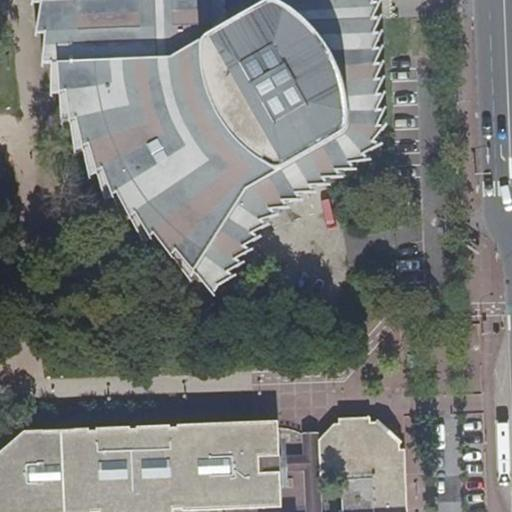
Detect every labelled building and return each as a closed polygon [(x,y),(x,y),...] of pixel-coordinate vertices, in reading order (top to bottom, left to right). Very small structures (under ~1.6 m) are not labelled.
[(57,0),(59,18),(66,55),(75,84),(83,104),(92,123),(109,149),(120,167),(141,193),(160,216),(187,241),(218,264),(251,210),(267,193),(273,186),(284,200),(361,156),(370,145),(374,138),(376,129),(370,0),(57,0)] [(413,511),(411,446),(379,417),(344,418),(323,440),(324,478),(344,478),(345,511),(413,511)] [(282,420),(50,430),(51,434),(276,424),(282,423),(282,420)] [(276,424),(51,434),(55,511),(95,511),(103,511),(102,511),(177,511),(178,508),(185,508),(185,511),(193,511),(206,511),(284,507),(284,482),(284,477),(278,475),(278,454),(283,450),(283,430),(277,430),(276,424)] [(55,511),(51,434),(50,430),(26,430),(0,452),(0,511),(20,511),(25,510),(25,511),(55,511)]
